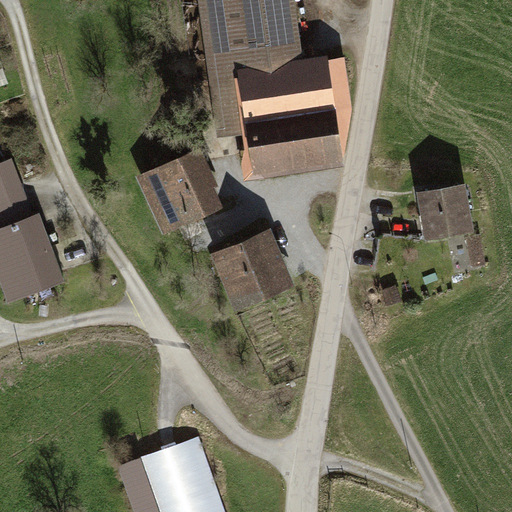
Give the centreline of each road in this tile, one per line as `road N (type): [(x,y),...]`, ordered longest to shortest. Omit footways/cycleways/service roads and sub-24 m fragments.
road 1 (track): [(16,0),(72,194),(143,297),(0,336)]
road 2 (residential): [(306,463),(382,0)]
road 3 (residential): [(143,297),(228,424),(256,446),(306,463)]
road 4 (track): [(445,511),(334,300)]
road 5 (track): [(443,507),(364,473),(306,463)]
